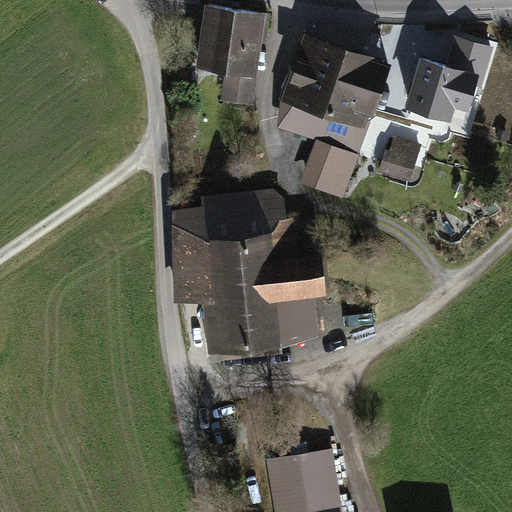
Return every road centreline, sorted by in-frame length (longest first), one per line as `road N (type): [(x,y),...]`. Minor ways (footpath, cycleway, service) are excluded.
road 1 (residential): [(222,511),(183,395),(164,298),(146,25),(125,0)]
road 2 (track): [(159,148),(0,259)]
